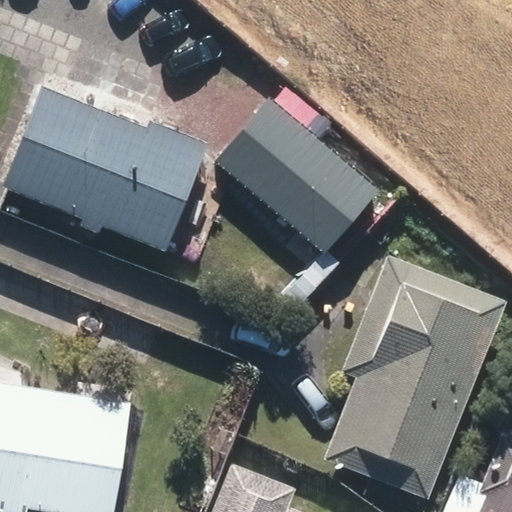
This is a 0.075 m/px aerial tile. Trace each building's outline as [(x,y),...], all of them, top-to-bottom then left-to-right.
[(0,160),(0,184),(153,243),(194,134),(136,113),(135,117),(31,78),(0,160)] [(204,154),(317,245),(359,192),(247,101),(204,154)] [(314,451),(418,491),(496,291),(377,246),(334,356),(349,362),(314,451)] [(0,498),(90,511),(98,511),(116,394),(0,375),(0,498)] [(511,511),(511,401),(465,511),(511,511)] [(127,435),(123,465),(156,468),(160,439),(127,435)] [(312,511),(278,498),(284,481),(220,458),(200,511),(312,511)]
